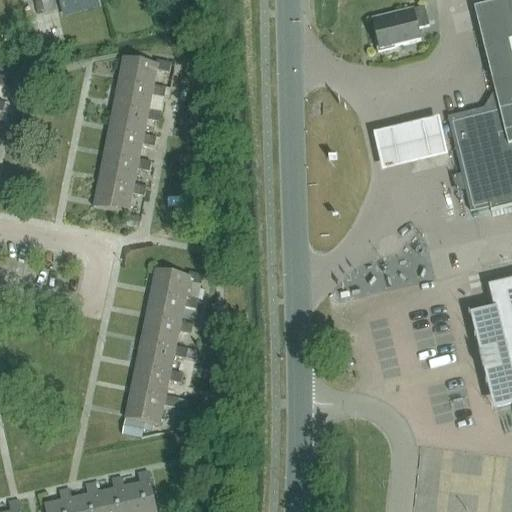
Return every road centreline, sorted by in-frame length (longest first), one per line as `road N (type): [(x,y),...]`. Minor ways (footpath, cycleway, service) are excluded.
road 1 (secondary): [(300,405),(288,0)]
road 2 (unclassified): [(300,405),(369,409),(393,427),(404,451),(398,511)]
road 3 (residential): [(0,231),(99,252),(93,299)]
